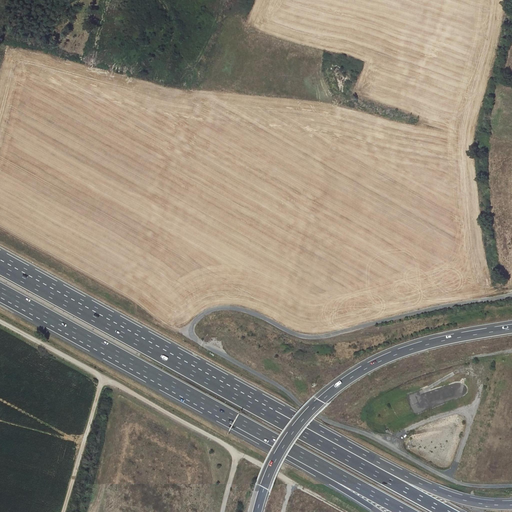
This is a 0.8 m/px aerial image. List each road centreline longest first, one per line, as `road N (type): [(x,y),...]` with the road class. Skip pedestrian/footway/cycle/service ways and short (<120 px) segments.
road 1 (track): [(345,511),(0,322)]
road 2 (unclassified): [(511,294),(315,337),(242,309),(212,309),(191,328),(201,343)]
road 3 (motorway): [(511,328),(397,353),(345,381),(285,444),(257,511)]
road 4 (motorway): [(274,413),(0,264)]
road 5 (motorway): [(0,292),(231,419)]
road 6 (motorway): [(511,504),(442,493),(274,413)]
road 7 (motorway): [(445,511),(274,413)]
road 8 (motorway): [(231,419),(405,511)]
road 9 (motorway): [(231,419),(378,511)]
road 10 (track): [(103,377),(64,511)]
